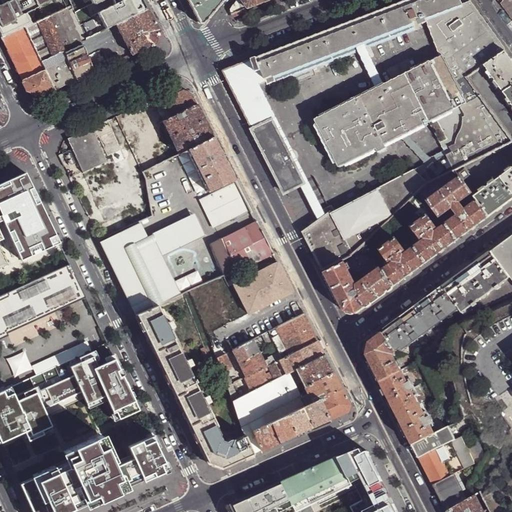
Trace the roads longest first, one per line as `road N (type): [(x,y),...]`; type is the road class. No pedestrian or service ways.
road 1 (residential): [(24,131),(201,497)]
road 2 (residential): [(338,341),(189,52)]
road 3 (residential): [(511,215),(338,341)]
road 4 (residential): [(201,497),(377,419)]
road 5 (residential): [(24,131),(189,52)]
road 6 (residential): [(189,52),(338,0)]
